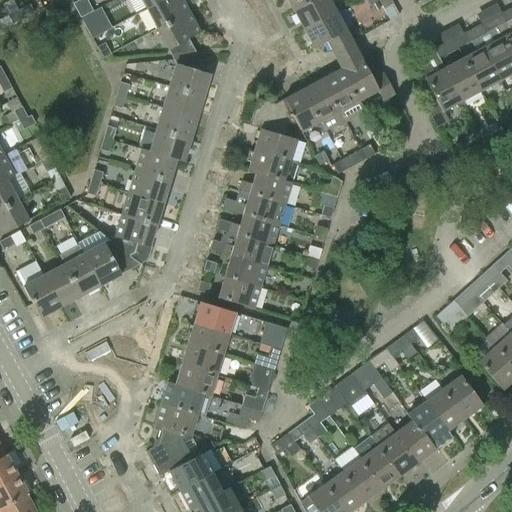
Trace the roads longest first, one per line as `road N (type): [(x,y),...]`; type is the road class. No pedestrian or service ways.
road 1 (residential): [(450,280),(276,408)]
road 2 (residential): [(85,511),(0,352)]
road 3 (residential): [(427,135),(449,185),(441,248),(450,280)]
road 4 (residential): [(427,135),(351,180),(338,229)]
